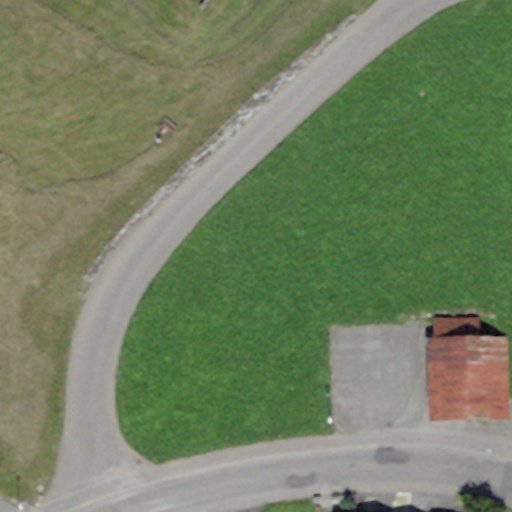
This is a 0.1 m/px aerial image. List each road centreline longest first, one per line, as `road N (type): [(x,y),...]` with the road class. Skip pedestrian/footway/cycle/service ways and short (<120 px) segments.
road 1 (residential): [(114,511),(90,415),(95,348),(120,282),(156,236),(411,0)]
road 2 (residential): [(511,473),(394,453),(279,470),(115,511)]
